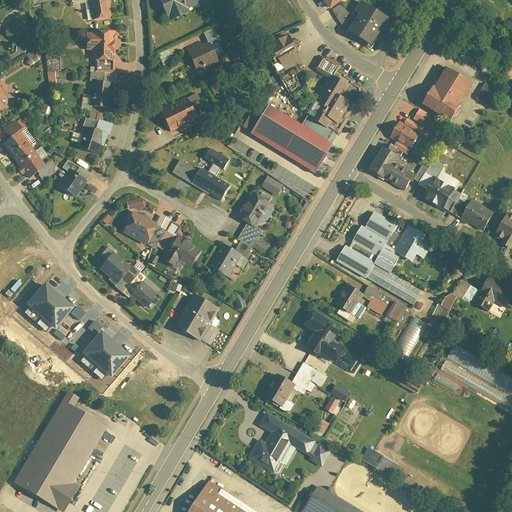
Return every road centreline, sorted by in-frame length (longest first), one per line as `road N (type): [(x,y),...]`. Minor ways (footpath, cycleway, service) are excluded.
road 1 (residential): [(134,0),(133,105),(122,176),(63,252)]
road 2 (secondary): [(218,382),(342,169)]
road 3 (residential): [(63,252),(69,268),(128,325),(218,382)]
road 4 (residential): [(342,169),(511,274)]
road 5 (secondary): [(141,511),(218,382)]
road 6 (residential): [(301,0),(333,44),(398,83)]
